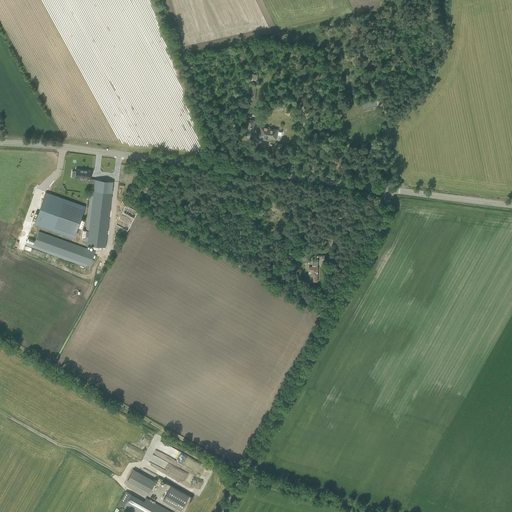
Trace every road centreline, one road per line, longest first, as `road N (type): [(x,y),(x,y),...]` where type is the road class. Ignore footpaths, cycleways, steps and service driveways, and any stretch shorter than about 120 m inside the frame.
road 1 (track): [(0,338),(244,474),(375,511)]
road 2 (tertiary): [(387,189),(0,142)]
road 3 (unclassified): [(223,511),(378,232),(387,189)]
road 4 (tertiary): [(387,189),(511,204)]
